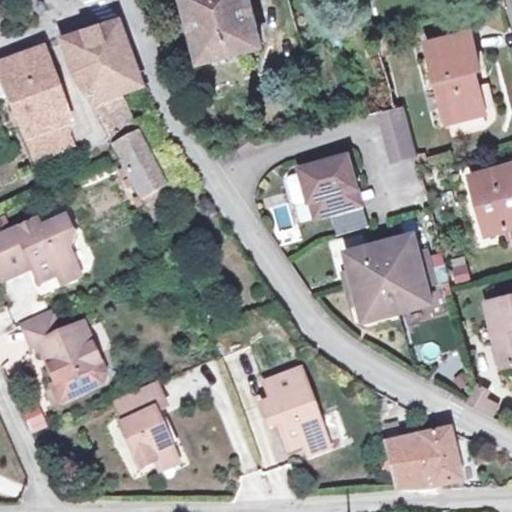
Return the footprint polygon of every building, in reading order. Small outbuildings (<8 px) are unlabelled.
[(247,0),(183,0),(197,62),(259,47),(247,0)] [(90,34),(103,72),(73,81),(93,105),(102,125),(119,163),(142,210),(169,199),(132,125),(125,128),(110,99),(118,96),(140,87),(130,62),(115,24),(90,34)] [(90,34),(60,44),(73,81),(103,72),(90,34)] [(473,36),(429,46),(447,125),(484,116),(475,77),(483,75),(473,36)] [(42,51),(0,64),(0,99),(7,97),(23,138),(62,124),(69,122),(42,51)] [(132,125),(118,96),(110,99),(125,128),(132,125)] [(401,109),(379,115),(391,164),(414,159),(401,109)] [(70,145),(62,124),(23,138),(32,160),(70,145)] [(349,156),(299,168),(300,172),(308,201),(314,200),(318,216),(354,208),(350,191),(357,189),(349,156)] [(511,169),(470,179),(485,238),(504,234),(510,252),(511,251),(511,169)] [(308,201),(300,172),(289,175),(285,179),(291,202),(296,204),(308,201)] [(361,206),(357,189),(350,191),(354,208),(361,206)] [(314,200),(308,201),(312,218),(318,216),(314,200)] [(32,225),(0,237),(0,271),(20,264),(27,268),(29,271),(34,284),(71,270),(61,242),(68,239),(61,222),(35,232),(32,225)] [(372,247),(345,253),(348,268),(350,277),(342,279),(346,300),(356,298),(358,307),(362,324),(431,307),(427,289),(424,279),(433,277),(428,258),(418,260),(416,251),(413,237),(385,244),(372,247)] [(384,237),(371,240),(372,247),(385,244),(384,237)] [(418,260),(428,258),(426,248),(416,251),(418,260)] [(463,257),(449,261),(456,284),(470,279),(463,257)] [(20,264),(0,271),(0,281),(29,271),(27,268),(20,264)] [(350,277),(348,268),(340,270),(342,279),(350,277)] [(436,287),(433,277),(424,279),(427,289),(436,287)] [(356,298),(346,300),(348,310),(358,307),(356,298)] [(511,298),(484,305),(499,370),(511,366),(511,298)] [(45,313),(16,325),(26,349),(34,345),(54,336),(45,313)] [(54,336),(34,345),(51,386),(95,368),(77,326),(54,336)] [(299,371),(261,384),(267,400),(257,403),(265,428),(275,425),(284,451),(302,445),(322,438),(299,371)] [(152,383),(112,400),(121,421),(116,423),(135,467),(152,459),(170,452),(152,409),(162,405),(152,383)] [(493,415),(498,396),(471,389),(465,408),(493,415)] [(38,401),(18,407),(26,434),(46,428),(38,401)] [(448,435),(384,449),(395,491),(436,489),(449,486),(450,490),(464,490),(448,435)] [(326,449),(322,438),(302,445),(305,454),(326,449)] [(175,463),(170,452),(152,459),(157,471),(175,463)]
